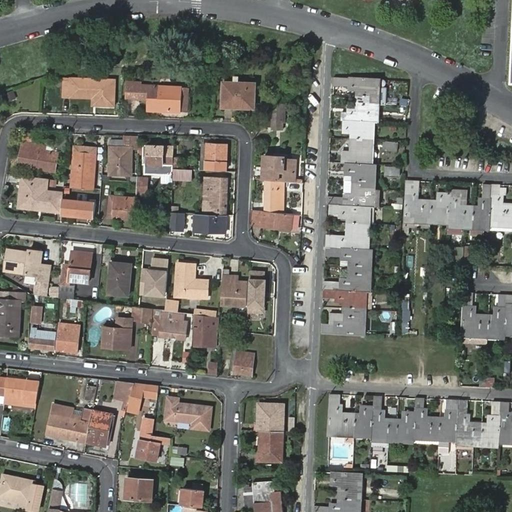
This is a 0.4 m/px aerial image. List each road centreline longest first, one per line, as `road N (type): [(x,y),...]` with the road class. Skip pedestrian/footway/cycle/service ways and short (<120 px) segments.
road 1 (residential): [(245,248),(248,141),(235,125),(27,115),(9,131),(2,167)]
road 2 (residential): [(313,383),(327,28)]
road 3 (residential): [(245,248),(0,221)]
road 4 (residential): [(235,385),(0,358)]
road 5 (residential): [(511,176),(411,172),(419,58)]
road 6 (residential): [(511,394),(313,383)]
road 7 (residential): [(167,0),(76,11),(0,32)]
road 8 (residential): [(282,382),(286,271),(273,252),(245,248)]
road 9 (residential): [(105,511),(107,477),(93,463),(0,445)]
road 10 (residential): [(307,511),(313,383)]
road 11 (residential): [(229,511),(235,385)]
